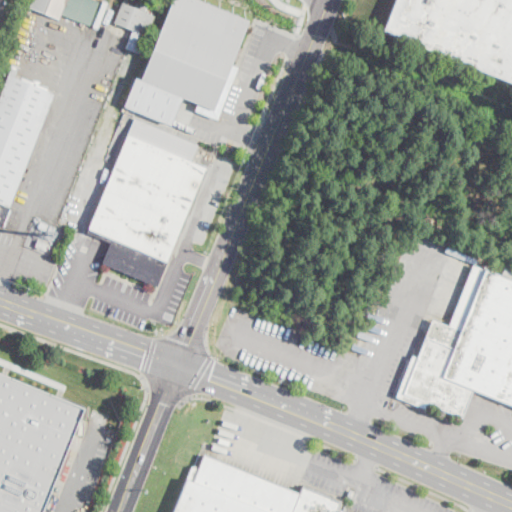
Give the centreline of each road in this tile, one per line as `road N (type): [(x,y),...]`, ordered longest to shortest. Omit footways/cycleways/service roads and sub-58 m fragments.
road 1 (primary): [(177,365),(511,502)]
road 2 (tertiary): [(218,267),(325,0)]
road 3 (primary): [(0,300),(177,365)]
